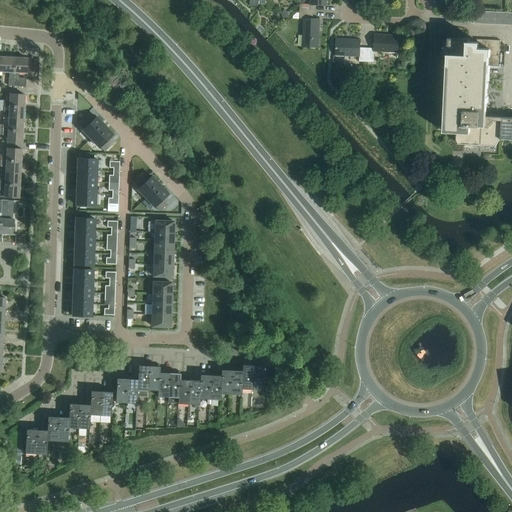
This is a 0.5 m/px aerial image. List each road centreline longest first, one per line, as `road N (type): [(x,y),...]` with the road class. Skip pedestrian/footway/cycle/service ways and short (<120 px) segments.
road 1 (secondary): [(116,0),(383,303)]
road 2 (secondary): [(371,388),(306,441),(120,506)]
road 3 (residential): [(53,248),(56,45),(44,35),(0,31)]
road 4 (secondary): [(158,511),(293,465),(385,402)]
road 5 (residential): [(138,337),(186,339),(190,207),(182,192)]
road 6 (residential): [(126,157),(120,336)]
road 7 (track): [(182,192),(86,94),(56,83)]
road 8 (residential): [(511,95),(511,36),(411,14)]
road 9 (residential): [(138,349),(12,432)]
road 10 (residential): [(138,349),(266,350)]
